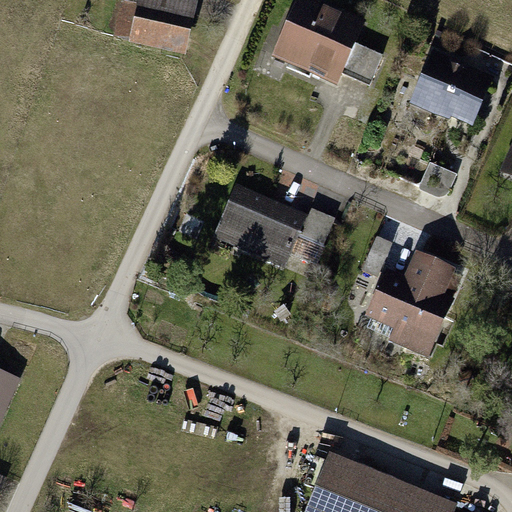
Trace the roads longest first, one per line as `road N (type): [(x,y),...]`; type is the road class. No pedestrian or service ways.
road 1 (residential): [(103,336),(511,495)]
road 2 (residential): [(201,122),(511,258)]
road 3 (residential): [(103,336),(201,122)]
road 4 (residential): [(16,511),(103,336)]
road 5 (residential): [(201,122),(253,0)]
